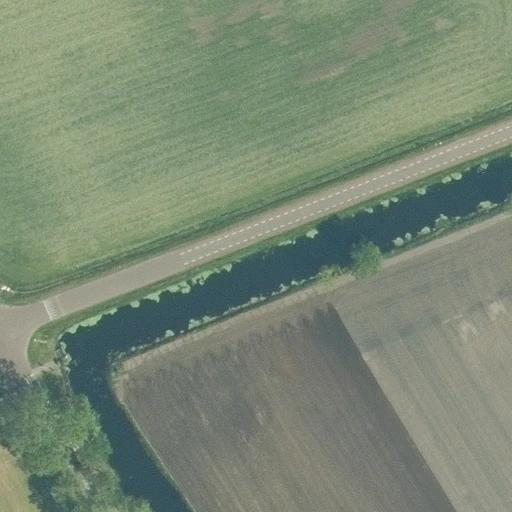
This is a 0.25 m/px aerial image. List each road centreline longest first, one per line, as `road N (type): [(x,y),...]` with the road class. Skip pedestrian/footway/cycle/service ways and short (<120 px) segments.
road 1 (tertiary): [(0,331),(511,130)]
road 2 (tertiary): [(102,511),(0,340)]
